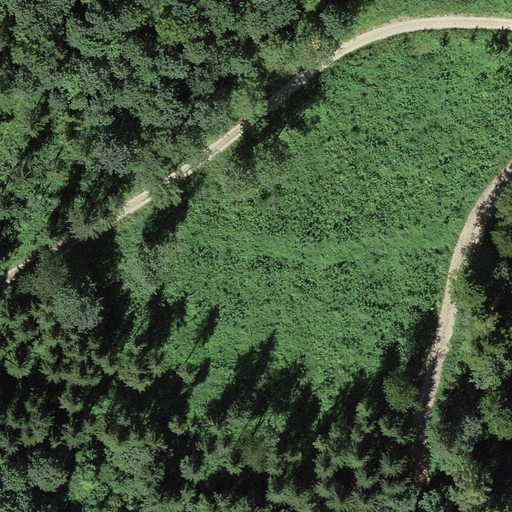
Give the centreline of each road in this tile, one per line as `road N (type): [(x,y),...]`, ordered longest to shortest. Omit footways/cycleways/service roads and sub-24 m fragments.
road 1 (track): [(511,29),(429,23),(356,42),(252,111),(87,245),(0,279)]
road 2 (track): [(421,511),(414,433),(433,348),(489,203),(511,183)]
road 3 (track): [(0,130),(50,42),(59,0)]
